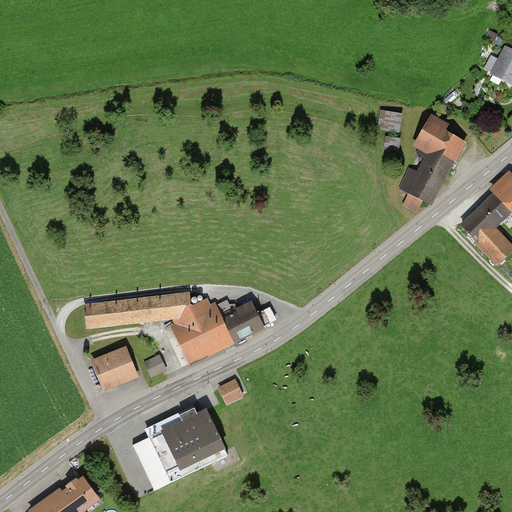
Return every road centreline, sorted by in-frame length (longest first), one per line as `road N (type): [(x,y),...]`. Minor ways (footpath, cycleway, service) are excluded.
road 1 (tertiary): [(0,504),(105,426),(298,325),(511,154)]
road 2 (track): [(0,204),(105,426)]
